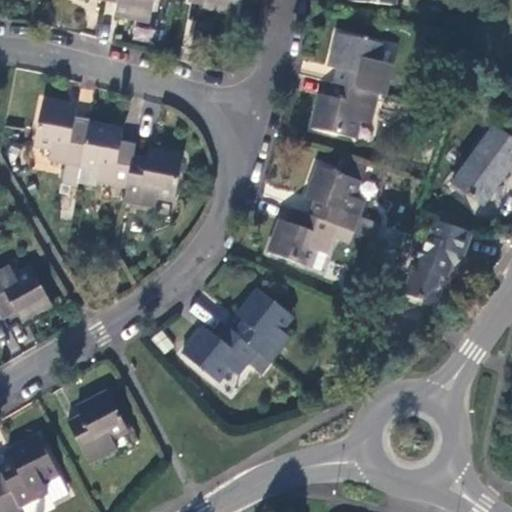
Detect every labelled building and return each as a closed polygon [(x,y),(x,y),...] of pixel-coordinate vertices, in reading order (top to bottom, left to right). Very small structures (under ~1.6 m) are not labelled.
[(119,0),(118,6),(116,17),(151,24),(155,0),(119,0)] [(205,0),(204,7),(203,15),(237,21),(241,0),(205,0)] [(378,93),(381,93),(388,64),(377,61),(381,44),(338,34),(330,67),(338,69),(350,72),(347,86),(378,93)] [(350,72),(338,69),(334,83),(344,85),(347,86),(350,72)] [(334,83),(331,82),(328,96),(341,98),(344,85),(334,83)] [(371,125),(378,93),(347,86),(344,85),(341,98),(328,96),(320,95),(311,128),(357,139),(361,122),(371,125)] [(63,183),(78,186),(79,183),(89,133),(74,130),(76,121),(78,108),(44,102),(36,147),(53,150),(52,160),(67,164),(63,183)] [(443,125),(447,109),(434,106),(431,105),(428,121),(443,125)] [(91,124),(76,121),(74,130),(89,133),(91,124)] [(89,133),(79,183),(96,187),(97,181),(128,188),(132,166),(134,155),(135,154),(121,151),(123,141),(125,130),(91,122),(91,124),(89,133)] [(485,206),(511,168),(511,137),(496,126),(455,183),(485,206)] [(135,154),(137,144),(123,141),(121,151),(135,154)] [(128,188),(125,202),(156,209),(159,197),(177,200),(186,157),(151,149),(148,158),(147,169),(132,166),(128,188)] [(147,169),(148,158),(134,155),(132,166),(147,169)] [(355,231),(376,239),(380,225),(360,219),(367,202),(357,198),(363,181),(319,165),(307,198),(314,201),(326,206),(322,219),(355,231)] [(326,206),(314,201),(310,215),(322,219),(326,206)] [(307,214),(297,211),(293,223),(302,226),(307,214)] [(351,244),(355,231),(322,219),(310,215),(307,214),(302,226),(293,223),(281,219),(268,253),(311,268),(319,251),(327,254),(334,237),(351,244)] [(475,235),(435,221),(428,243),(424,241),(405,293),(428,302),(440,287),(444,276),(449,278),(455,264),(458,266),(466,256),(475,235)] [(402,246),(406,234),(394,230),(390,242),(402,246)] [(13,267),(0,273),(0,309),(1,311),(14,304),(18,314),(24,324),(54,307),(34,267),(17,275),(13,267)] [(258,351),(273,362),(291,337),(283,331),(294,316),(260,288),(238,315),(242,319),(252,328),(243,339),(258,351)] [(1,311),(6,320),(18,314),(14,304),(1,311)] [(252,328),(242,319),(234,331),(243,339),(252,328)] [(232,329),(224,323),(215,334),(223,340),(232,329)] [(239,375),(258,351),(243,339),(234,331),(232,329),(223,340),(215,334),(207,327),(185,353),(219,382),(231,368),(239,375)] [(162,330),(153,338),(166,351),(174,344),(162,330)] [(78,406),(81,414),(87,424),(74,431),(91,464),(120,449),(114,439),(129,430),(109,391),(78,406)] [(87,424),(81,414),(68,421),(74,431),(87,424)] [(7,478),(22,507),(49,493),(44,482),(60,474),(40,433),(9,449),(12,457),(18,467),(6,475),(7,478)] [(0,462),(0,463),(2,469),(6,475),(18,467),(12,457),(0,462)] [(0,511),(18,511),(23,510),(22,507),(7,478),(0,482),(0,511)]
